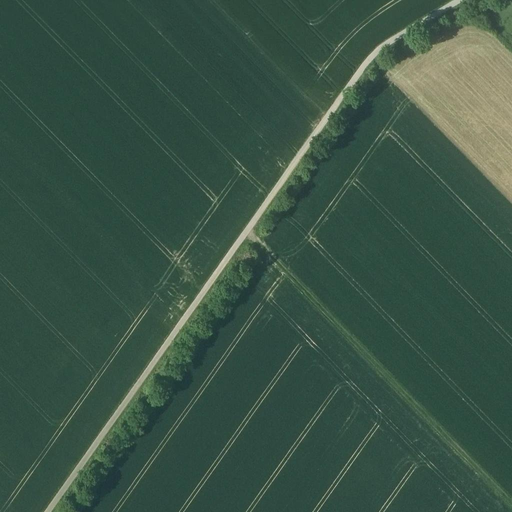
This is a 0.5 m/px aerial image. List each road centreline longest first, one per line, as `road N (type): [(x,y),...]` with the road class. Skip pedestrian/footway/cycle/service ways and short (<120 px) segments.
road 1 (track): [(460,0),(372,55),(47,511)]
road 2 (track): [(511,503),(245,232)]
